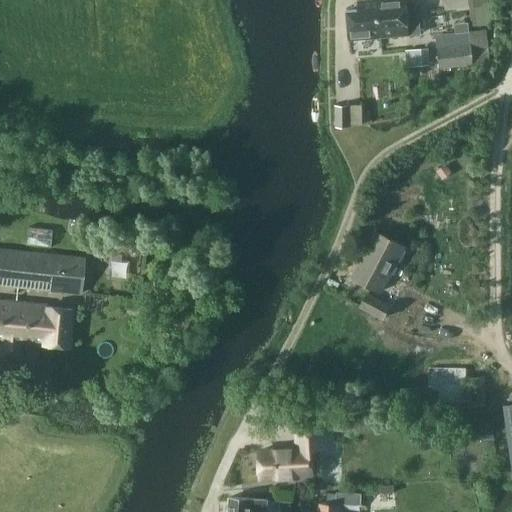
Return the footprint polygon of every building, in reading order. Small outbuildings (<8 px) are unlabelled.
[(349,39),(381,36),(378,0),(367,0),(359,1),(359,10),(346,11),(349,39)] [(378,0),(381,36),(409,34),(409,33),(422,32),(421,16),(414,17),(412,0),(378,0)] [(489,0),(469,0),(471,26),(492,23),(489,0)] [(487,30),(436,35),(439,68),(473,64),(491,62),(487,30)] [(430,65),(429,48),(407,49),(408,67),(430,65)] [(334,105),(335,127),(350,127),(349,104),(334,105)] [(30,226),(29,240),(40,241),(42,227),(30,226)] [(352,276),(381,291),(405,246),(376,231),(352,276)] [(84,257),(0,247),(0,284),(80,293),(84,257)] [(384,319),(391,306),(367,293),(360,306),(384,319)] [(150,317),(152,301),(127,298),(125,313),(150,317)] [(0,358),(14,360),(16,345),(69,351),(74,308),(0,300),(0,358)] [(428,402),(466,403),(467,377),(467,368),(429,367),(428,402)] [(467,377),(469,408),(486,407),(485,376),(467,377)] [(511,464),(511,403),(503,405),(511,464)] [(470,419),(469,430),(491,430),(491,420),(470,419)] [(298,448),(260,450),(262,480),(313,477),(311,449),(325,448),(325,421),(296,422),(298,448)] [(318,511),(342,511),(343,504),(363,504),(364,500),(395,498),(394,484),(371,485),(371,487),(362,487),(362,494),(339,493),(338,503),(319,502),(318,511)] [(265,511),(266,499),(230,497),(229,511),(265,511)]
